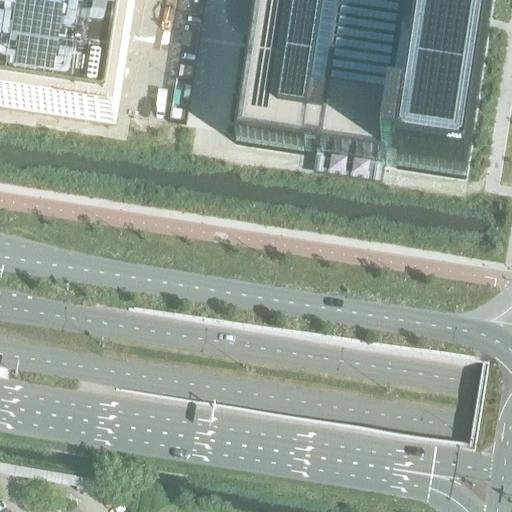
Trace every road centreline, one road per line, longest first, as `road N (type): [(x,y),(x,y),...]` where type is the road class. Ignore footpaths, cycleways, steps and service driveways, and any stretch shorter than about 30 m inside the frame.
road 1 (secondary): [(511,390),(0,306)]
road 2 (secondary): [(0,355),(511,437)]
road 3 (secondary): [(438,328),(0,254)]
road 4 (secondary): [(0,404),(397,471)]
